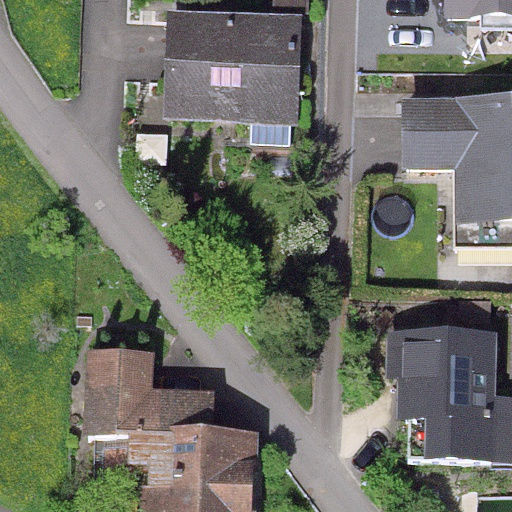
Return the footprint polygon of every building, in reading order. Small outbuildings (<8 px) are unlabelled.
[(273,0),(273,10),(310,11),(309,0),(273,0)] [(511,18),(511,0),(444,0),(444,18),(511,18)] [(304,15),(166,10),(161,121),(252,124),(251,145),(290,146),(291,126),(299,126),(304,15)] [(511,96),(402,95),(401,171),(456,172),(455,225),(511,225),(511,96)] [(511,249),(511,225),(455,225),(455,249),(511,249)] [(511,397),(494,397),(495,334),(388,331),(386,377),(399,377),(398,420),(406,420),(405,460),(511,463),(511,397)] [(155,352),(86,350),(84,433),(96,434),(95,481),(141,483),(140,511),(256,511),(258,430),(217,429),(218,389),(154,388),(155,352)]
